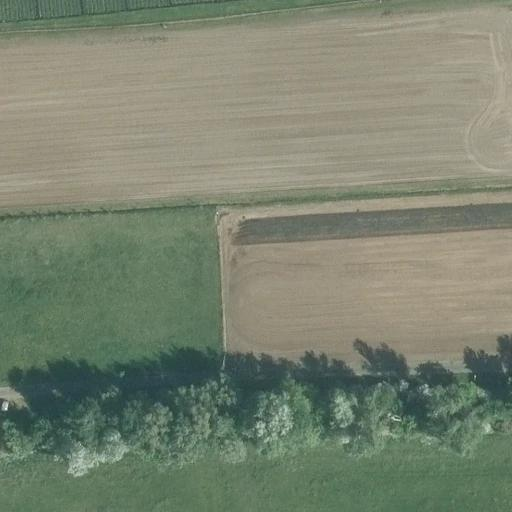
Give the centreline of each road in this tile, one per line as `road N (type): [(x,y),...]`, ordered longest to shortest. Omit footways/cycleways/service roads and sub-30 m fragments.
road 1 (unclassified): [(511,368),(0,392)]
road 2 (track): [(0,26),(327,0)]
